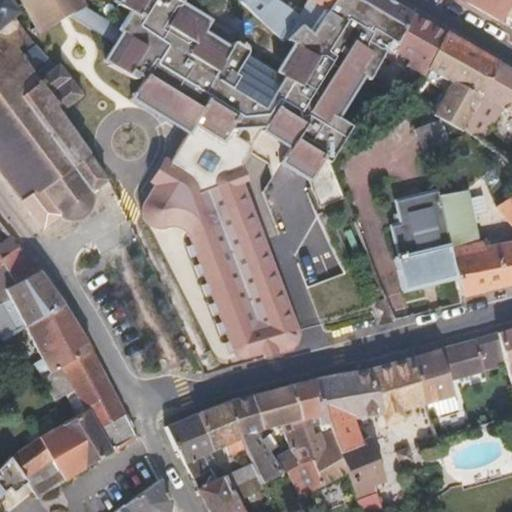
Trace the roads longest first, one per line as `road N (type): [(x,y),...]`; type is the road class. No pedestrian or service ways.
road 1 (residential): [(511,308),(141,412)]
road 2 (residential): [(141,412),(90,322),(0,200)]
